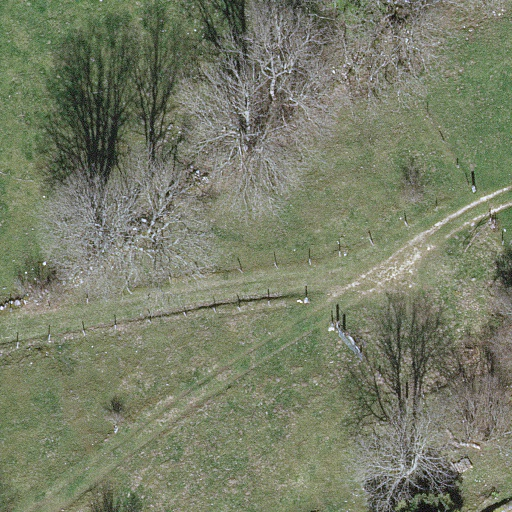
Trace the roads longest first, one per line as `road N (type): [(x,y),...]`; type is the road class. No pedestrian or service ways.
road 1 (track): [(0,327),(400,274)]
road 2 (track): [(511,203),(445,236),(400,274)]
